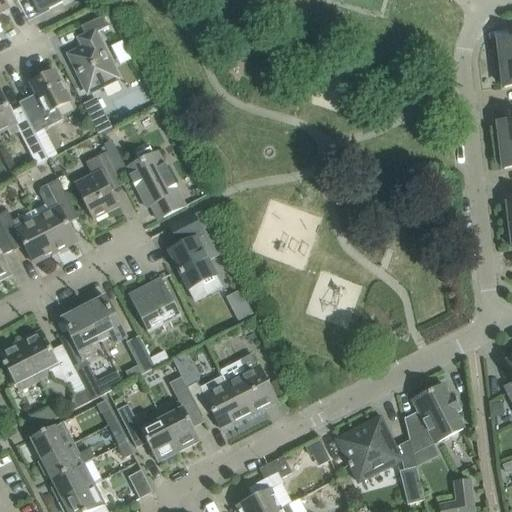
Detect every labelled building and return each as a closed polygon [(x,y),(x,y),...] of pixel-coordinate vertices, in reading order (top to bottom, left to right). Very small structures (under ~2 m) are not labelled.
[(0,0),(0,13),(8,9),(3,0),(0,0)] [(31,0),(39,15),(62,3),(60,0),(31,0)] [(86,48),(72,55),(81,74),(79,75),(88,94),(118,79),(95,34),(108,27),(103,17),(81,27),(86,37),(80,40),(80,41),(82,40),(86,48)] [(511,40),(498,42),(499,49),(498,49),(499,66),(511,64),(511,40)] [(511,64),(499,66),(501,82),(503,82),(504,89),(511,87),(511,64)] [(36,95),(19,104),(35,135),(63,121),(57,109),(70,103),(54,72),(30,84),(36,95)] [(10,114),(0,93),(0,132),(6,130),(10,137),(20,133),(38,167),(48,161),(35,135),(21,108),(10,114)] [(98,135),(112,128),(107,119),(102,117),(94,100),(83,105),(98,135)] [(499,147),(511,145),(511,121),(498,123),(499,130),(497,130),(499,147)] [(511,145),(499,147),(501,163),(503,163),(504,170),(511,168),(511,145)] [(75,186),(93,221),(119,208),(101,173),(114,167),(107,153),(86,164),(92,177),(75,186)] [(156,205),(163,219),(185,207),(157,154),(126,170),(147,209),(156,205)] [(49,213),(37,219),(55,254),(76,243),(67,225),(78,219),(58,181),(40,190),(39,194),(49,213)] [(7,212),(0,215),(0,225),(1,228),(12,222),(7,212)] [(22,217),(12,222),(16,230),(34,264),(55,254),(37,219),(26,225),(22,217)] [(193,217),(170,228),(180,247),(169,252),(188,290),(215,276),(208,261),(215,258),(193,217)] [(0,281),(12,275),(0,251),(0,281)] [(183,322),(161,280),(128,297),(150,339),(183,322)] [(240,320),(254,313),(242,290),(228,297),(240,320)] [(106,298),(84,309),(101,342),(110,337),(114,344),(126,338),(106,298)] [(91,347),(101,342),(84,309),(62,321),(83,361),(95,354),(91,347)] [(41,332),(20,342),(37,375),(48,370),(54,381),(69,386),(74,396),(71,407),(74,411),(91,402),(80,381),(75,370),(67,355),(56,361),(41,332)] [(142,376),(155,369),(152,363),(151,360),(139,337),(126,344),(142,376)] [(25,381),(37,375),(20,342),(0,352),(0,356),(5,366),(3,366),(5,369),(6,369),(18,392),(28,387),(25,381)] [(166,352),(151,360),(152,363),(155,369),(170,361),(166,352)] [(218,372),(221,378),(225,385),(243,420),(277,403),(259,368),(257,369),(250,356),(218,372)] [(75,370),(80,381),(91,402),(104,396),(87,364),(75,370)] [(117,373),(97,383),(104,396),(108,394),(123,386),(117,373)] [(162,420),(179,453),(200,442),(187,416),(198,410),(186,389),(179,374),(168,379),(180,403),(170,408),(173,414),(162,420)] [(243,420),(225,385),(221,378),(200,389),(197,383),(186,389),(198,410),(199,413),(210,408),(222,431),(243,420)] [(413,456),(434,445),(464,430),(456,414),(461,412),(453,395),(449,397),(444,386),(425,396),(424,393),(414,399),(415,401),(412,403),(417,413),(404,420),(413,456)] [(500,404),(491,405),(492,417),(502,416),(500,404)] [(179,453),(162,420),(150,426),(147,420),(138,425),(128,406),(117,411),(131,440),(142,434),(157,464),(179,453)] [(33,432),(59,419),(53,407),(27,420),(33,432)] [(102,415),(108,427),(116,423),(110,411),(102,415)] [(350,441),(339,447),(355,479),(367,473),(369,478),(402,462),(380,419),(348,435),(350,441)] [(73,445),(62,423),(30,440),(41,461),(73,445)] [(122,435),(116,423),(108,427),(114,438),(122,435)] [(125,460),(133,456),(126,443),(118,447),(125,460)] [(84,465),(91,461),(95,459),(90,449),(79,455),(73,445),(41,461),(42,463),(39,465),(45,478),(49,476),(52,481),(84,465)] [(283,458),(259,470),(265,481),(270,478),(275,489),(283,484),(281,480),(292,474),(283,458)] [(62,502),(94,485),(101,481),(91,461),(84,465),(52,481),(56,489),(52,491),(58,503),(62,501),(62,502)] [(424,502),(416,468),(399,473),(407,506),(424,502)] [(140,500),(152,494),(141,472),(128,478),(140,500)] [(504,475),(501,479),(502,484),(505,487),(510,487),(511,484),(511,477),(509,475),(504,475)] [(440,511),(473,511),(470,482),(453,484),(456,503),(439,506),(440,511)] [(105,511),(103,507),(105,506),(94,485),(62,502),(63,504),(60,506),(62,511),(105,511)] [(277,511),(281,510),(270,490),(236,507),(237,510),(235,511),(277,511)]
